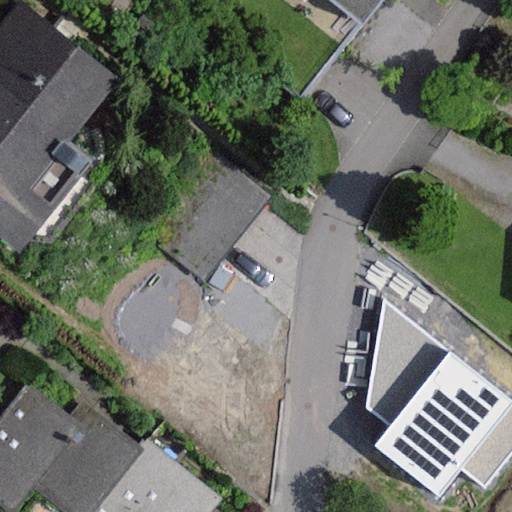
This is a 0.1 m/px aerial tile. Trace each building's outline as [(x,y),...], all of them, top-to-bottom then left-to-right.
[(312,0),(265,56),(310,94),(390,0),(312,0)] [(24,15),(0,45),(0,221),(28,243),(87,169),(58,146),(108,81),(24,15)] [(210,276),(278,193),(219,145),(151,228),(210,276)] [(16,501),(34,480),(72,511),(90,511),(146,444),(90,399),(78,415),(40,384),(0,433),(0,505),(9,495),(16,501)] [(207,511),(222,494),(152,437),(146,444),(90,511),(207,511)]
